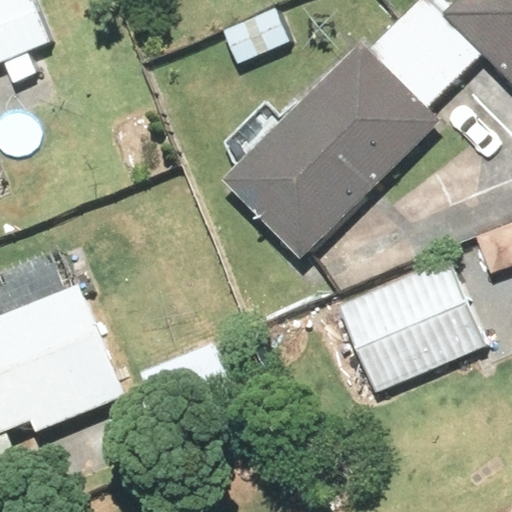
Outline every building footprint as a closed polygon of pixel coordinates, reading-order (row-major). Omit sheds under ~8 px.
[(43,0),(0,0),(0,74),(63,49),(43,0)] [(511,0),(461,0),(441,20),(511,91),(511,0)] [(302,269),(442,130),(360,48),(220,187),(302,269)] [(459,262),(347,309),(385,400),(497,353),(459,262)] [(35,440),(120,404),(74,294),(0,324),(0,439),(29,427),(35,440)] [(224,346),(148,375),(166,423),(242,393),(224,346)]
